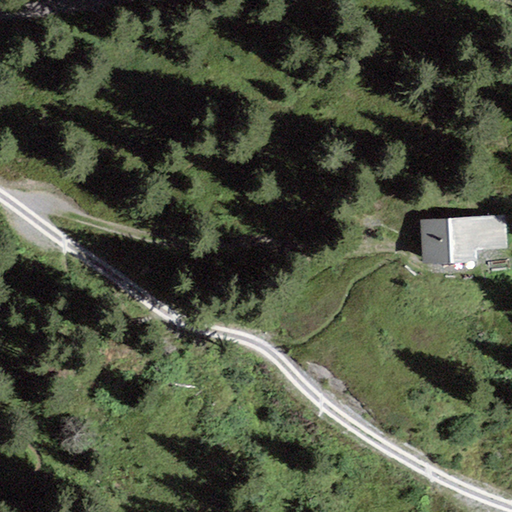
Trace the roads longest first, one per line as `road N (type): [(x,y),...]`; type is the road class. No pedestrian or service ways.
road 1 (track): [(511,505),(488,500),(341,417),(260,344),(173,317)]
road 2 (track): [(24,202),(138,235),(205,244),(399,250)]
road 3 (track): [(173,317),(24,202)]
